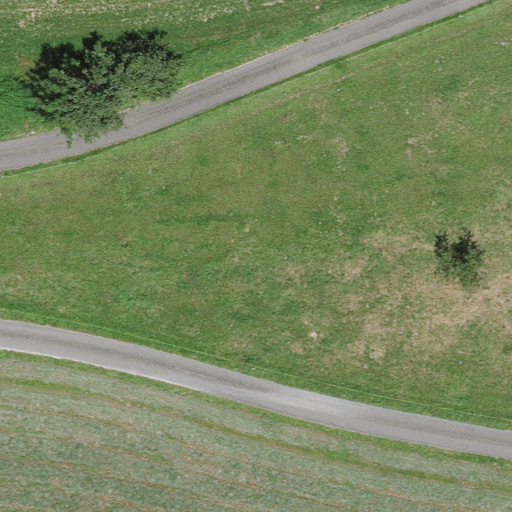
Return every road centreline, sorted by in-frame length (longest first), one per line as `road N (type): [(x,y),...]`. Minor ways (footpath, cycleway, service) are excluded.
road 1 (unclassified): [(0,335),(511,432)]
road 2 (unclassified): [(457,0),(145,117),(0,155)]
